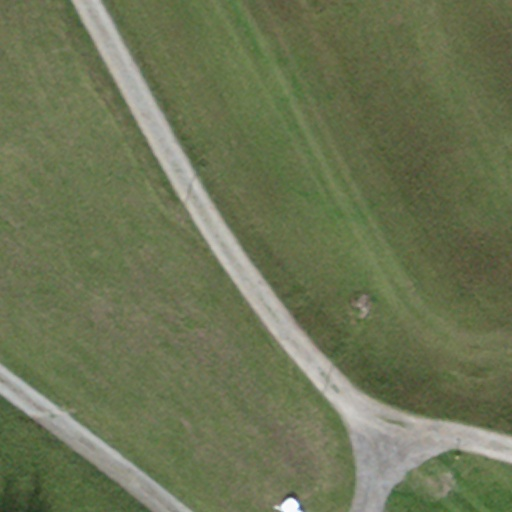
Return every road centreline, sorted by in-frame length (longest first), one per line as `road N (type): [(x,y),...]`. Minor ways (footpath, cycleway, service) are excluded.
road 1 (track): [(79,0),(293,340),(375,424)]
road 2 (track): [(169,511),(0,387)]
road 3 (track): [(375,424),(511,469)]
